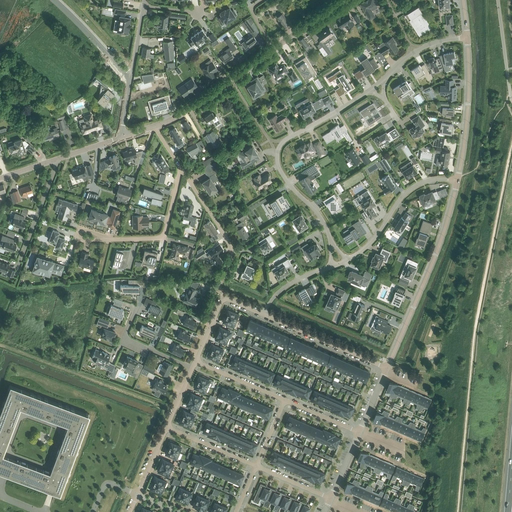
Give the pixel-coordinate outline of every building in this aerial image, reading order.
[(279,4),(276,0),(275,0),(269,3),(272,8),(279,4)] [(367,0),(364,2),(365,2),(361,4),(365,12),(365,11),(370,20),(375,17),(370,8),(377,5),(375,3),(376,2),(374,0),(367,0)] [(419,6),(407,14),(409,16),(407,17),(409,21),(412,19),(417,27),(415,28),(419,36),(432,28),(427,20),(425,22),(420,14),(422,12),(419,6)] [(221,13),(220,14),(221,14),(217,16),(218,18),(218,19),(220,23),(224,20),(226,23),(235,18),(234,17),(236,16),(233,10),(231,11),(229,8),(225,11),(225,10),(221,12),(221,13)] [(125,15),(126,11),(115,9),(114,14),(121,15),(120,17),(120,16),(118,25),(115,25),(114,31),(127,33),(128,28),(129,28),(130,23),(129,23),(130,18),(124,17),(125,15)] [(276,15),(285,27),(290,23),(281,11),(276,15)] [(341,16),(337,19),(337,20),(337,21),(341,28),(348,24),(350,27),(355,24),(352,21),(353,20),(349,13),(342,17),(341,16)] [(167,16),(160,15),(159,22),(156,22),(156,27),(158,27),(158,28),(166,29),(167,16)] [(243,22),(251,33),(252,35),(241,43),(245,49),(249,46),(250,47),(253,44),(252,44),(256,41),(253,36),(257,34),(254,30),(246,19),(243,22)] [(329,28),(319,36),(322,40),(323,41),(324,41),(326,44),(328,41),(329,42),(330,41),(329,41),(332,39),(335,40),(337,38),(333,34),(329,28)] [(196,45),(207,37),(202,30),(198,33),(197,32),(195,34),(191,37),(192,39),(187,42),(191,46),(195,43),(196,45)] [(304,37),(300,40),(309,53),(313,50),(304,37)] [(226,53),(220,57),(224,63),(230,59),(231,60),(235,58),(231,52),(236,48),(229,38),(225,40),(230,47),(225,51),(226,53)] [(381,51),(375,55),(381,64),(387,59),(385,57),(384,55),(383,56),(382,54),(383,54),(388,51),(389,50),(390,50),(392,54),(399,49),(394,42),(395,42),(394,39),(393,40),(391,38),(385,42),(386,45),(380,49),(381,51)] [(322,40),(319,42),(323,47),(319,49),(324,56),(328,53),(328,54),(331,51),(326,44),(324,41),(323,41),(322,40)] [(172,41),(163,42),(165,60),(174,59),(172,41)] [(364,46),(359,49),(361,52),(366,49),(368,52),(371,51),(367,44),(364,46)] [(151,48),(143,47),(141,56),(153,58),(153,54),(150,54),(151,48)] [(444,55),(439,55),(445,71),(450,70),(448,64),(454,63),(453,58),(456,57),(455,52),(447,53),(444,54),(444,55)] [(183,53),(177,58),(178,60),(178,61),(179,63),(180,62),(180,63),(187,59),(183,53)] [(312,65),(314,63),(312,60),(313,59),(310,53),(306,55),(312,65)] [(317,59),(316,60),(319,65),(325,61),(321,54),(316,57),(317,59)] [(305,57),(302,60),(302,61),(297,64),(296,63),(306,79),(316,73),(310,64),(306,57),(305,57)] [(361,69),(354,73),(358,79),(364,75),(365,76),(369,73),(371,72),(372,72),(375,70),(375,69),(379,66),(374,58),(369,61),(367,57),(362,60),(361,61),(362,61),(363,64),(364,65),(365,67),(361,70),(361,69)] [(443,69),(439,58),(435,60),(434,57),(428,59),(431,68),(434,67),(436,71),(443,69)] [(202,69),(207,76),(206,77),(208,79),(209,79),(210,80),(216,75),(214,72),(218,70),(212,62),(206,66),(202,69)] [(275,64),(269,68),(270,70),(269,70),(271,74),(272,74),(276,79),(276,80),(277,80),(280,78),(284,76),(283,74),(287,72),(293,82),(298,79),(293,70),(289,73),(284,65),(281,67),(281,68),(280,68),(279,68),(278,66),(277,67),(275,64)] [(420,64),(411,70),(417,78),(420,76),(422,78),(426,75),(427,76),(430,74),(425,64),(421,66),(420,64)] [(335,90),(339,97),(345,93),(345,92),(347,90),(348,91),(352,88),(349,83),(348,82),(349,81),(347,78),(346,78),(344,75),(343,75),(340,70),(327,78),(330,83),(331,83),(330,82),(335,79),(339,76),(342,81),(338,84),(339,86),(340,87),(335,90),(335,89),(335,90)] [(153,74),(141,76),(144,84),(155,80),(153,74)] [(165,75),(157,78),(158,81),(159,81),(162,89),(167,87),(167,86),(168,86),(165,75)] [(265,90),(257,77),(253,80),(253,81),(251,83),(252,84),(247,87),(254,97),(262,92),(265,90)] [(192,79),(185,84),(186,85),(179,90),(184,97),(189,94),(198,87),(192,79)] [(409,83),(407,81),(404,83),(402,80),(401,81),(403,84),(395,89),(397,91),(394,93),(397,91),(401,97),(400,97),(401,98),(403,97),(409,93),(410,96),(411,95),(415,93),(409,84),(411,83),(410,82),(409,83)] [(453,87),(453,80),(446,80),(446,86),(441,86),(441,93),(445,93),(449,94),(448,99),(451,99),(452,99),(456,99),(456,89),(456,87),(453,87)] [(99,99),(97,100),(104,106),(106,104),(111,109),(112,110),(113,101),(110,98),(114,94),(114,93),(101,83),(101,86),(99,99)] [(171,105),(168,95),(149,100),(151,106),(152,106),(154,113),(152,114),(152,115),(161,112),(159,108),(171,105)] [(325,104),(326,105),(332,101),(329,95),(323,99),(322,99),(325,104)] [(325,104),(322,99),(323,99),(322,98),(319,100),(312,104),(312,103),(300,110),(304,117),(316,111),(316,110),(324,105),(324,104),(325,104)] [(71,103),(65,107),(69,113),(74,112),(71,103)] [(373,103),(360,111),(364,117),(366,116),(367,118),(365,119),(369,125),(382,117),(378,111),(376,112),(375,110),(377,109),(373,103)] [(449,107),(449,104),(442,103),(442,104),(441,113),(446,114),(446,116),(452,117),(453,114),(454,114),(455,108),(453,108),(449,107)] [(68,128),(65,117),(63,112),(56,115),(58,121),(61,130),(65,128),(65,129),(68,128)] [(207,115),(201,119),(203,123),(207,121),(208,124),(213,121),(218,128),(222,126),(216,116),(215,117),(212,113),(207,115)] [(276,131),(283,127),(281,123),(283,122),(288,119),(284,113),(277,117),(276,115),(269,119),(276,131)] [(80,125),(83,134),(90,131),(90,130),(95,129),(102,127),(99,118),(93,121),(91,115),(90,114),(84,116),(85,117),(84,117),(86,123),(80,125)] [(424,125),(419,117),(419,116),(413,120),(417,126),(414,128),(413,127),(410,129),(411,130),(411,131),(410,131),(412,134),(413,134),(415,137),(421,133),(421,132),(424,130),(422,126),(424,125)] [(440,118),(439,122),(441,122),(441,127),(442,128),(441,132),(452,134),(453,125),(454,124),(451,124),(451,120),(440,118)] [(187,121),(182,124),(186,130),(191,127),(187,121)] [(330,131),(323,136),(327,143),(336,138),(337,140),(343,137),(341,134),(347,131),(344,125),(340,127),(338,125),(339,125),(338,125),(335,126),(330,130),(331,131),(330,131)] [(44,138),(45,140),(51,138),(51,139),(59,136),(56,128),(42,133),(44,137),(43,137),(43,138),(44,138)] [(169,132),(178,148),(184,144),(175,128),(169,132)] [(386,132),(382,135),(379,137),(378,136),(375,138),(376,139),(375,139),(379,145),(383,143),(384,145),(399,135),(395,128),(387,134),(386,132)] [(208,134),(216,147),(222,143),(215,130),(208,134)] [(434,140),(433,146),(437,146),(436,152),(442,153),(440,162),(442,163),(441,166),(447,167),(447,163),(448,164),(450,151),(447,151),(448,148),(443,147),(445,138),(439,137),(434,140)] [(15,144),(9,146),(11,152),(17,150),(18,154),(26,152),(24,148),(26,147),(26,148),(33,154),(36,150),(29,144),(29,145),(25,140),(22,141),(22,139),(14,142),(15,144)] [(196,142),(186,148),(189,153),(191,152),(193,154),(196,152),(197,154),(201,152),(200,150),(205,147),(201,140),(196,143),(196,142)] [(313,147),(310,142),(305,144),(305,143),(301,145),(301,147),(296,149),(301,158),(305,155),(306,156),(307,156),(308,156),(309,156),(310,156),(310,155),(310,154),(310,153),(315,150),(314,150),(316,149),(318,152),(323,150),(324,150),(319,141),(314,144),(315,146),(313,147)] [(243,168),(259,158),(257,155),(257,154),(253,147),(248,149),(248,148),(239,154),(241,157),(243,158),(246,161),(240,164),(243,168)] [(373,155),(380,151),(378,147),(371,151),(373,155)] [(129,150),(123,152),(125,160),(126,160),(127,161),(129,160),(130,159),(129,159),(134,158),(136,164),(139,163),(143,151),(136,153),(134,148),(129,149),(129,150)] [(361,160),(353,148),(346,153),(348,157),(346,158),(349,162),(351,160),(353,165),(361,160)] [(168,166),(162,156),(160,157),(158,153),(154,156),(156,160),(155,160),(161,170),(163,170),(165,173),(169,170),(167,167),(168,166)] [(371,161),(366,154),(361,157),(366,164),(371,161)] [(108,160),(104,161),(107,167),(112,166),(112,167),(114,170),(121,168),(119,164),(116,155),(109,157),(110,160),(108,160)] [(204,167),(215,160),(212,156),(201,163),(204,167)] [(385,166),(388,170),(391,168),(385,158),(381,160),(384,165),(385,166)] [(413,165),(412,165),(410,162),(407,164),(409,167),(403,171),(407,178),(417,172),(413,165)] [(80,168),(73,170),(76,179),(82,177),(86,176),(87,179),(93,177),(94,173),(91,164),(86,166),(84,167),(84,166),(80,167),(80,168)] [(305,178),(301,181),(304,186),(305,188),(306,188),(310,193),(317,189),(314,185),(314,183),(313,184),(311,180),(313,179),(311,175),(318,171),(314,164),(301,173),(304,178),(305,178)] [(218,179),(214,173),(212,170),(207,174),(209,178),(202,182),(210,194),(217,189),(213,182),(218,179)] [(259,175),(254,178),(255,181),(254,182),(258,188),(259,189),(263,186),(264,187),(265,187),(266,187),(267,187),(267,186),(267,185),(267,184),(271,181),(269,177),(270,177),(270,176),(270,175),(270,174),(269,174),(268,174),(267,174),(261,178),(259,175)] [(383,189),(386,194),(386,193),(396,187),(388,175),(389,175),(388,174),(382,178),(382,179),(381,179),(386,188),(384,189),(383,189)] [(33,192),(30,185),(20,188),(22,197),(28,195),(28,194),(33,192)] [(116,195),(121,197),(120,200),(120,201),(126,203),(128,199),(130,193),(127,192),(128,189),(119,186),(118,188),(117,192),(118,193),(117,195),(116,195)] [(162,199),(162,200),(161,200),(163,194),(144,188),(142,193),(153,197),(151,203),(161,205),(162,199)] [(13,192),(13,193),(14,196),(11,197),(14,204),(17,203),(16,202),(21,200),(18,191),(13,192)] [(365,200),(361,203),(366,211),(366,210),(371,218),(377,215),(372,207),(376,204),(371,197),(367,191),(362,194),(365,200)] [(421,197),(424,205),(426,209),(433,206),(432,202),(435,200),(435,199),(439,198),(437,192),(433,193),(432,192),(425,195),(424,194),(421,195),(421,197)] [(280,195),(282,194),(265,204),(268,210),(269,209),(272,215),(271,215),(272,216),(289,206),(286,201),(284,201),(280,195)] [(323,201),(326,204),(327,203),(333,212),(338,209),(337,208),(340,206),(335,199),(337,197),(334,194),(323,201)] [(68,210),(68,208),(75,211),(77,205),(59,199),(57,205),(63,207),(61,214),(59,213),(58,217),(67,219),(69,210),(68,210)] [(181,207),(179,213),(184,214),(183,219),(191,221),(192,217),(191,216),(194,205),(187,204),(186,208),(181,207)] [(93,221),(95,221),(99,223),(100,222),(105,223),(105,222),(109,223),(108,226),(114,228),(119,211),(113,209),(111,217),(107,216),(108,215),(102,213),(102,212),(97,210),(97,211),(91,209),(89,218),(94,220),(93,221)] [(408,221),(411,215),(406,212),(403,217),(402,217),(395,228),(401,232),(408,221)] [(24,217),(15,213),(13,217),(14,218),(12,224),(23,228),(26,222),(23,221),(24,217)] [(133,228),(143,228),(142,226),(149,225),(148,217),(142,217),(142,215),(133,216),(133,228)] [(247,216),(246,215),(239,219),(239,220),(240,220),(241,222),(235,226),(237,230),(236,230),(243,240),(249,236),(244,227),(246,225),(243,221),(246,220),(246,218),(247,217),(246,216),(247,216)] [(297,232),(307,226),(302,219),(303,218),(302,216),(300,216),(293,220),(297,227),(295,228),(297,232)] [(218,233),(210,221),(205,224),(208,228),(207,229),(212,237),(210,238),(212,242),(218,237),(216,234),(218,233)] [(360,236),(363,234),(358,226),(361,224),(359,221),(349,227),(351,231),(344,236),(348,244),(354,240),(356,238),(356,239),(361,236),(360,236)] [(425,228),(426,226),(425,225),(423,225),(423,224),(418,237),(417,237),(418,237),(417,237),(415,243),(425,247),(429,235),(428,235),(427,235),(429,230),(430,230),(430,231),(431,227),(428,226),(427,229),(425,228)] [(61,248),(65,239),(64,238),(65,235),(59,233),(59,232),(53,230),(49,240),(50,240),(49,243),(55,245),(55,246),(61,248)] [(3,235),(1,239),(4,241),(5,241),(3,247),(14,251),(16,245),(14,244),(15,240),(6,237),(3,235)] [(272,248),(270,245),(268,243),(273,240),(270,235),(259,242),(261,245),(260,245),(262,249),(262,250),(264,254),(266,253),(266,252),(272,248)] [(298,242),(290,247),(292,252),(301,246),(298,242)] [(209,255),(207,257),(210,260),(210,265),(217,265),(222,262),(217,254),(223,250),(224,250),(220,244),(208,252),(209,255)] [(317,249),(319,248),(316,244),(314,245),(314,244),(309,247),(307,244),(301,248),(303,251),(303,252),(305,255),(306,255),(308,254),(311,258),(313,257),(314,257),(316,256),(316,255),(317,255),(318,254),(319,253),(317,249)] [(173,249),(170,257),(174,258),(173,260),(178,261),(179,257),(177,257),(179,252),(183,253),(182,256),(187,257),(189,248),(186,247),(178,245),(178,246),(174,245),(173,249)] [(373,261),(372,265),(379,268),(383,260),(387,262),(391,252),(383,248),(380,255),(376,253),(376,254),(376,253),(374,257),(372,260),(373,261)] [(153,268),(158,251),(152,249),(152,251),(144,250),(142,262),(149,263),(148,266),(153,268)] [(130,250),(124,250),(123,253),(116,251),(113,263),(120,265),(119,268),(125,268),(130,250)] [(204,250),(195,256),(197,259),(206,253),(204,250)] [(80,257),(78,264),(83,265),(84,266),(83,270),(90,272),(91,268),(92,268),(94,260),(87,258),(88,253),(82,251),(81,257),(80,257)] [(54,262),(49,260),(43,258),(43,257),(41,257),(40,257),(38,257),(36,263),(36,262),(35,264),(36,264),(34,270),(49,275),(50,271),(61,274),(63,266),(53,262),(54,262)] [(291,264),(288,259),(280,264),(282,266),(274,271),(278,278),(289,272),(286,268),(291,264)] [(416,272),(417,269),(416,268),(417,268),(416,267),(418,263),(408,259),(406,263),(410,265),(407,272),(403,270),(400,277),(410,281),(412,278),(415,271),(416,272)] [(9,265),(5,263),(0,261),(0,269),(6,272),(8,273),(7,275),(13,277),(15,271),(9,269),(8,268),(9,265)] [(254,268),(252,267),(253,264),(249,262),(249,261),(244,272),(242,272),(240,275),(251,280),(253,276),(251,275),(254,268)] [(351,275),(349,279),(360,284),(361,283),(367,286),(369,280),(372,274),(365,271),(363,276),(352,271),(352,272),(351,272),(350,275),(351,275)] [(137,288),(139,288),(140,288),(140,286),(144,286),(144,287),(146,287),(147,287),(148,279),(132,279),(132,280),(132,285),(120,285),(120,287),(121,287),(121,289),(121,290),(121,292),(124,292),(124,293),(132,293),(132,297),(134,298),(136,298),(137,297),(137,288)] [(299,293),(296,294),(299,301),(300,301),(299,300),(302,298),(303,299),(304,301),(305,304),(307,303),(308,303),(308,302),(312,300),(309,296),(309,295),(315,291),(316,292),(312,285),(305,289),(305,288),(298,292),(299,293)] [(193,296),(196,290),(190,287),(187,294),(186,294),(183,302),(188,304),(188,303),(195,306),(198,299),(193,296)] [(395,294),(392,302),(399,305),(402,297),(404,298),(405,294),(404,294),(405,290),(399,287),(397,291),(396,290),(394,294),(395,294)] [(332,294),(327,304),(332,306),(331,307),(332,307),(331,309),(336,311),(337,308),(341,299),(346,301),(349,293),(345,291),(339,288),(337,293),(336,295),(332,294)] [(119,308),(120,304),(122,305),(123,301),(114,297),(112,301),(114,302),(113,305),(111,304),(111,306),(110,306),(109,307),(110,308),(108,313),(122,318),(124,313),(122,312),(123,309),(119,308)] [(157,302),(146,297),(143,304),(149,307),(148,309),(148,311),(149,311),(149,312),(154,315),(155,315),(157,316),(160,308),(155,306),(157,302)] [(365,305),(358,302),(352,318),(359,321),(365,305)] [(236,320),(238,314),(231,311),(231,310),(228,309),(225,313),(227,314),(226,316),(236,320)] [(193,328),(196,322),(192,320),(193,318),(187,316),(186,316),(185,315),(184,318),(185,318),(183,324),(193,328)] [(233,326),(236,320),(226,316),(225,318),(224,317),(222,321),(233,326)] [(387,324),(388,321),(379,317),(376,323),(378,324),(376,328),(379,330),(378,331),(381,333),(382,331),(388,334),(391,326),(387,324)] [(114,336),(115,332),(108,330),(109,328),(107,328),(108,326),(109,322),(101,319),(99,323),(105,325),(104,328),(102,327),(101,331),(103,332),(101,336),(105,338),(106,338),(106,339),(110,340),(110,339),(111,340),(113,336),(114,336)] [(250,332),(255,322),(249,320),(249,321),(246,326),(245,330),(250,332)] [(256,335),(261,324),(255,322),(250,332),(256,335)] [(262,337),(266,327),(261,324),(256,335),(262,337)] [(139,332),(152,338),(154,334),(157,335),(156,335),(160,337),(164,328),(161,326),(158,332),(155,331),(152,330),(153,328),(148,326),(147,328),(142,325),(141,328),(140,328),(140,329),(139,332)] [(228,338),(231,339),(234,331),(228,328),(227,330),(219,327),(217,333),(228,338)] [(267,340),(272,329),(266,327),(262,337),(267,340)] [(190,336),(186,334),(187,332),(180,329),(180,330),(179,329),(178,331),(179,332),(177,338),(187,342),(188,340),(189,340),(190,337),(190,336)] [(273,342),(277,332),(272,329),(267,340),(273,342)] [(278,345),(283,334),(277,332),(273,342),(278,345)] [(226,343),(228,338),(217,333),(214,338),(226,343)] [(284,347),(288,336),(283,334),(278,345),(284,347)] [(291,350),(295,339),(290,337),(285,348),(291,350)] [(296,352),(301,342),(295,339),(291,350),(296,352)] [(302,355),(306,344),(301,342),(296,352),(302,355)] [(181,356),(184,349),(180,348),(181,346),(174,343),(174,344),(173,343),(172,345),(173,346),(171,352),(181,356)] [(221,355),(223,349),(212,344),(210,348),(211,348),(210,351),(221,355)] [(307,357),(312,347),(306,344),(302,355),(307,357)] [(313,360),(318,349),(312,347),(307,357),(313,360)] [(107,354),(107,353),(103,351),(102,352),(96,349),(92,356),(93,357),(92,359),(98,362),(99,359),(103,361),(101,365),(107,367),(106,369),(112,372),(115,365),(109,362),(109,364),(107,363),(110,356),(107,354)] [(319,362),(323,352),(318,349),(313,360),(319,362)] [(218,361),(221,355),(210,351),(210,353),(209,352),(207,357),(210,358),(210,357),(218,361)] [(324,364),(329,354),(323,352),(319,362),(324,364)] [(331,367),(336,357),(330,355),(325,365),(331,367)] [(136,366),(138,361),(127,356),(127,357),(126,356),(124,360),(125,361),(123,365),(134,370),(133,372),(133,373),(134,372),(136,373),(135,377),(137,378),(141,368),(138,367),(136,366)] [(237,368),(241,358),(235,356),(231,365),(237,368)] [(337,370),(341,359),(336,357),(331,367),(337,370)] [(242,371),(246,361),(241,358),(237,368),(236,369),(242,371)] [(342,372),(347,362),(341,359),(337,370),(342,372)] [(159,372),(167,376),(172,365),(164,361),(163,365),(161,364),(159,364),(157,370),(157,371),(159,372)] [(248,372),(252,363),(246,361),(242,371),(247,374),(248,372)] [(348,375),(352,364),(347,362),(342,372),(348,375)] [(253,375),(257,366),(252,363),(248,372),(253,375)] [(143,364),(141,368),(153,373),(155,369),(143,364)] [(353,377),(358,367),(352,364),(348,375),(353,377)] [(259,377),(263,368),(257,366),(253,375),(259,377)] [(359,380),(363,369),(358,367),(353,377),(359,380)] [(264,380),(268,371),(263,368),(259,377),(264,380)] [(369,371),(363,369),(359,380),(364,382),(369,371)] [(270,382),(274,373),(273,373),(268,371),(264,380),(270,382),(269,382),(270,382)] [(279,386),(283,377),(278,375),(278,374),(277,374),(273,384),(274,384),(279,386)] [(199,375),(197,379),(198,380),(197,382),(207,386),(209,382),(212,384),(214,381),(205,377),(202,376),(199,375)] [(285,388),(289,379),(283,377),(279,386),(285,388)] [(166,385),(163,384),(163,382),(157,379),(155,378),(154,381),(156,381),(153,387),(152,389),(156,391),(157,389),(163,392),(164,389),(165,390),(167,387),(166,386),(166,385)] [(290,392),(294,382),(289,379),(285,388),(284,390),(290,392)] [(205,392),(207,386),(197,382),(196,384),(195,383),(193,387),(205,392)] [(296,393),(300,384),(294,382),(290,392),(295,395),(296,393)] [(393,398),(398,385),(390,382),(386,391),(391,393),(390,397),(393,398)] [(301,396),(305,387),(300,384),(296,393),(301,396)] [(401,397),(405,387),(401,386),(398,385),(393,398),(396,399),(398,396),(401,397)] [(69,411),(70,408),(68,407),(67,410),(64,409),(65,406),(61,405),(60,407),(57,406),(58,404),(47,399),(46,402),(43,401),(44,398),(40,397),(39,399),(36,398),(37,396),(33,394),(32,397),(29,396),(30,393),(13,387),(11,391),(9,390),(4,402),(7,403),(6,406),(3,405),(2,407),(5,408),(4,411),(1,410),(0,413),(0,414),(2,415),(1,419),(0,418),(0,469),(1,470),(0,472),(2,473),(3,471),(6,472),(5,474),(9,476),(10,473),(13,474),(13,477),(23,481),(24,479),(28,480),(27,482),(30,484),(31,481),(35,482),(34,485),(37,486),(38,484),(42,485),(41,488),(58,494),(59,490),(62,491),(66,479),(64,478),(65,475),(67,476),(68,473),(66,472),(67,469),(69,470),(71,466),(68,465),(69,462),(72,463),(76,452),(73,451),(75,448),(77,449),(79,445),(76,444),(77,441),(80,442),(81,438),(79,437),(80,434),(82,435),(89,418),(85,416),(86,414),(74,409),(73,412),(69,411)] [(228,390),(228,389),(223,387),(222,387),(217,398),(223,401),(224,399),(228,390)] [(310,389),(305,387),(301,396),(307,398),(306,398),(307,398),(311,389),(310,389)] [(411,391),(409,390),(409,389),(405,387),(401,397),(404,399),(403,402),(406,403),(411,391)] [(229,401),(234,391),(229,388),(228,388),(228,389),(228,390),(224,399),(229,401)] [(316,402),(320,393),(315,391),(315,390),(314,390),(310,400),(311,400),(316,402)] [(418,394),(415,393),(416,392),(411,390),(411,391),(406,403),(409,405),(411,402),(414,403),(418,394)] [(239,394),(240,393),(239,393),(234,391),(229,401),(235,403),(239,394)] [(199,404),(202,398),(191,393),(188,399),(199,404)] [(322,404),(326,395),(320,393),(316,402),(322,404)] [(425,397),(424,397),(422,395),(418,393),(418,394),(414,403),(417,404),(416,408),(419,409),(425,397)] [(244,397),(239,394),(235,403),(240,406),(244,397)] [(327,407),(331,398),(326,395),(322,404),(327,407)] [(429,398),(425,396),(424,397),(425,397),(419,409),(422,410),(424,407),(427,409),(431,400),(428,398),(429,398)] [(240,406),(239,408),(245,411),(250,399),(244,397),(240,406)] [(333,409),(337,400),(331,398),(327,407),(333,409)] [(197,409),(199,404),(188,399),(186,404),(197,409)] [(250,399),(245,411),(250,413),(251,411),(255,402),(250,399)] [(338,413),(342,403),(337,400),(333,409),(332,411),(338,413)] [(257,413),(261,404),(255,402),(251,411),(257,413)] [(349,402),(348,405),(344,414),(349,416),(349,417),(355,405),(354,405),(349,403),(349,402)] [(344,414),(348,405),(342,403),(338,413),(343,415),(343,416),(344,414)] [(263,415),(266,406),(261,404),(257,413),(263,415)] [(267,420),(272,409),(272,408),(272,409),(266,406),(263,415),(262,417),(262,418),(262,417),(267,420)] [(183,414),(182,417),(192,421),(194,415),(183,410),(182,414),(183,414)] [(381,424),(387,411),(384,410),(382,413),(377,411),(373,420),(381,424)] [(388,427),(392,417),(389,416),(389,412),(387,411),(381,424),(384,425),(384,426),(388,427)] [(285,426),(285,428),(290,430),(291,428),(295,419),(290,416),(289,416),(285,426)] [(395,429),(400,417),(397,416),(395,419),(392,417),(388,427),(392,429),(392,428),(394,429),(395,429)] [(189,427),(192,421),(182,417),(181,419),(180,418),(178,423),(181,424),(182,423),(189,427)] [(401,432),(405,423),(402,422),(403,418),(400,417),(395,429),(394,429),(394,430),(398,432),(398,431),(401,432)] [(291,428),(290,430),(296,432),(297,430),(301,421),(295,419),(291,428)] [(297,430),(296,432),(301,435),(302,433),(306,424),(301,421),(297,430)] [(408,435),(413,423),(410,421),(408,424),(405,423),(401,432),(401,433),(405,435),(405,434),(408,435)] [(209,434),(213,425),(207,422),(203,432),(209,434)] [(414,438),(418,429),(415,427),(416,424),(413,423),(408,435),(407,436),(411,438),(412,437),(414,438)] [(308,435),(312,426),(306,424),(302,433),(308,435)] [(214,438),(218,427),(213,425),(209,434),(208,435),(208,436),(208,435),(214,438)] [(308,435),(306,438),(312,440),(313,437),(317,428),(312,426),(308,435)] [(220,439),(224,430),(218,427),(214,438),(219,440),(220,439)] [(421,430),(418,429),(414,438),(414,439),(418,440),(421,441),(427,429),(424,427),(421,430)] [(323,431),(322,431),(317,428),(313,437),(319,440),(323,431)] [(319,440),(318,442),(323,444),(324,442),(329,432),(323,429),(322,431),(323,431),(319,440)] [(225,441),(229,432),(224,430),(220,439),(225,441)] [(231,443),(235,434),(229,432),(225,441),(231,443)] [(334,435),(334,436),(334,434),(329,432),(324,442),(330,444),(334,435)] [(236,446),(240,437),(235,434),(231,443),(236,446)] [(330,444),(329,447),(334,449),(335,447),(339,438),(334,436),(334,435),(330,444)] [(242,448),(246,439),(240,437),(236,446),(242,448)] [(247,451),(251,442),(246,439),(242,448),(247,451)] [(169,446),(168,448),(178,452),(181,446),(173,443),(174,442),(170,441),(168,445),(169,446)] [(256,444),(251,442),(247,451),(253,453),(252,453),(253,453),(257,444),(256,444)] [(166,449),(165,453),(176,458),(178,459),(180,453),(178,452),(168,448),(167,450),(166,449)] [(276,463),(280,454),(274,452),(274,451),(270,461),(276,463)] [(363,467),(368,454),(360,451),(356,460),(361,462),(360,466),(363,467)] [(199,456),(199,455),(194,453),(189,462),(190,463),(190,462),(195,465),(199,456)] [(201,467),(205,457),(200,454),(199,455),(199,456),(195,465),(201,467)] [(281,465),(285,456),(280,454),(276,463),(281,465)] [(371,467),(375,457),(371,455),(371,456),(368,454),(363,467),(365,468),(368,465),(371,467)] [(287,468),(291,459),(285,456),(281,465),(287,468)] [(210,460),(211,459),(205,457),(201,467),(206,469),(210,460)] [(376,473),(381,460),(379,459),(379,458),(375,457),(371,467),(374,468),(373,472),(376,473)] [(171,470),(173,464),(162,459),(160,465),(171,470)] [(292,470),(296,461),(291,459),(287,468),(292,470)] [(216,463),(210,460),(206,469),(212,472),(216,463)] [(384,472),(388,462),(384,461),(381,460),(376,473),(379,474),(381,471),(384,472)] [(298,473),(302,464),(296,461),(292,470),(298,473)] [(389,478),(395,466),(392,465),(392,464),(388,462),(384,472),(387,474),(386,477),(389,478)] [(217,474),(221,465),(216,463),(212,472),(217,474)] [(303,475),(307,466),(302,464),(298,473),(303,475)] [(168,475),(171,470),(160,465),(157,470),(168,475)] [(223,477),(227,468),(221,465),(217,474),(223,477)] [(308,479),(313,468),(307,466),(303,475),(302,477),(303,477),(303,476),(308,479)] [(400,478),(403,470),(397,467),(391,479),(394,481),(397,477),(400,478)] [(228,479),(232,470),(227,468),(223,477),(228,479)] [(314,480),(318,471),(313,468),(308,479),(314,481),(315,480),(314,480)] [(234,481),(238,472),(232,470),(228,479),(234,481)] [(405,485),(410,473),(403,470),(400,478),(403,479),(402,484),(405,485)] [(324,473),(318,471),(314,480),(315,480),(320,482),(320,483),(324,473)] [(243,475),(238,472),(234,481),(239,484),(244,475),(243,474),(243,475)] [(413,484),(417,475),(410,473),(405,485),(407,486),(410,482),(413,484)] [(423,478),(417,475),(413,484),(416,485),(415,490),(418,491),(423,478)] [(154,481),(153,483),(163,487),(166,481),(155,477),(153,480),(154,481)] [(351,493),(357,481),(354,479),(352,482),(347,480),(343,490),(351,493)] [(358,497),(362,487),(359,485),(359,482),(357,481),(351,493),(354,494),(354,495),(358,497)] [(163,487),(153,483),(152,485),(151,484),(149,489),(153,491),(153,489),(161,493),(163,487)] [(269,490),(265,488),(266,485),(260,483),(253,501),(258,503),(261,497),(265,499),(269,490)] [(365,499),(370,486),(367,485),(365,488),(362,487),(358,497),(361,498),(362,497),(365,499)] [(371,502),(375,492),(372,491),(373,487),(370,486),(365,499),(367,500),(367,501),(371,502)] [(279,494),(274,492),(275,490),(270,487),(269,490),(265,499),(263,505),(268,507),(271,501),(275,503),(279,494)] [(181,500),(186,490),(180,488),(175,499),(179,500),(179,499),(181,500)] [(191,493),(186,490),(181,500),(183,501),(183,502),(187,504),(191,493)] [(378,505),(383,492),(380,491),(378,494),(375,492),(371,502),(375,504),(375,503),(378,505)] [(289,499),(284,497),(285,494),(280,492),(279,494),(275,503),(273,509),(278,511),(280,505),(285,508),(289,499)] [(387,508),(390,500),(387,499),(388,494),(385,493),(380,505),(387,508)] [(198,509),(203,498),(197,495),(193,506),(198,509)] [(299,503),(294,501),(295,498),(290,496),(289,499),(285,508),(283,511),(289,511),(290,510),(295,511),(299,503)] [(393,511),(399,499),(396,497),(393,501),(390,500),(387,508),(393,511)] [(209,500),(203,498),(198,509),(204,511),(209,500)] [(395,511),(400,511),(403,506),(400,505),(401,500),(399,499),(393,511),(395,511)] [(305,503),(300,500),(299,503),(295,511),(294,511),(307,511),(309,507),(304,505),(305,503)] [(217,511),(221,505),(215,503),(210,511),(217,511)] [(408,511),(412,504),(409,503),(406,507),(403,506),(400,511),(408,511)]
